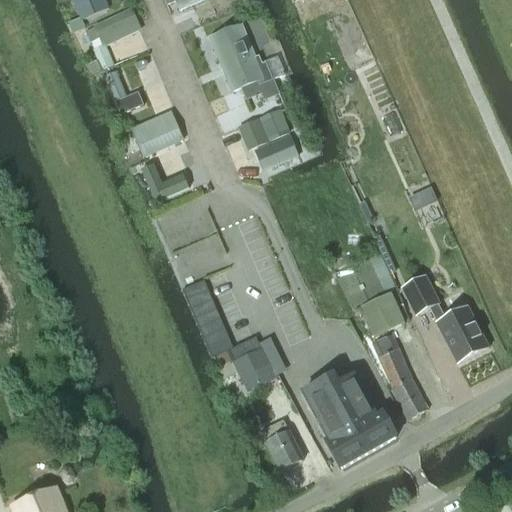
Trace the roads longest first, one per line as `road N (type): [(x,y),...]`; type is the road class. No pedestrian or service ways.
road 1 (unknown): [(402,451),(371,377),(349,354),(295,326),(272,296),(153,0)]
road 2 (track): [(435,0),(511,170)]
road 3 (unclassified): [(402,451),(511,389)]
road 4 (unclassified): [(294,511),(402,451)]
